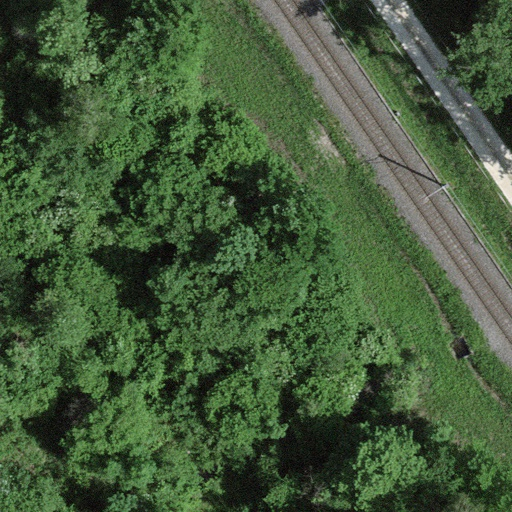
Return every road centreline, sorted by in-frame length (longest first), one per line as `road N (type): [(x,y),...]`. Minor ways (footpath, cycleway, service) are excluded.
road 1 (track): [(511,467),(190,0)]
road 2 (track): [(511,173),(392,0)]
